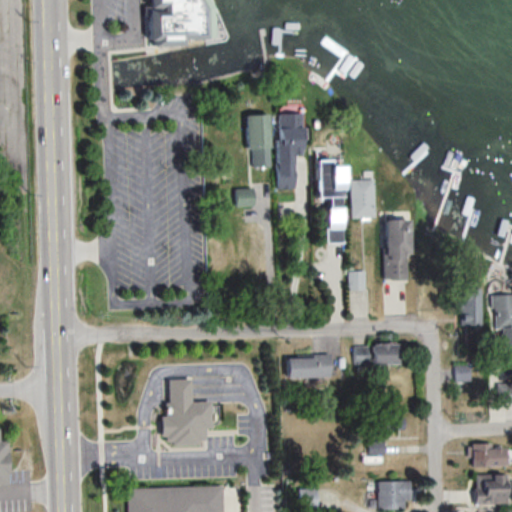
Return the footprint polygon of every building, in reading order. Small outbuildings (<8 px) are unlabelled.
[(146,0),(146,4),(141,5),(141,14),(145,14),(146,39),(150,39),(151,44),(181,44),(182,38),(206,37),(205,7),(201,0),(146,0)] [(275,188),(293,187),(291,154),(299,154),(299,138),(301,138),(300,111),(275,112),(276,137),(273,137),(275,188)] [(256,156),(256,154),(250,154),(250,165),(268,165),(267,148),(264,148),(264,155),(256,156)] [(371,178),(347,178),(348,217),(372,216),(371,178)] [(233,205),(251,204),(250,186),(233,187),(233,205)] [(341,241),(340,207),(324,207),(325,242),(341,241)] [(346,288),(363,288),(362,269),(345,269),(346,288)] [(479,287),(457,288),(458,324),(480,323),(479,287)] [(511,348),(511,294),(506,295),(506,301),(499,302),(499,295),(490,295),(491,328),(497,328),(498,349),(511,348)] [(370,363),(395,363),(395,343),(370,342),(370,363)] [(284,355),(284,376),(328,376),(327,354),(284,355)] [(468,364),(452,364),(453,380),(469,379),(468,364)] [(165,378),(165,389),(166,401),(162,402),(162,415),(158,415),(158,435),(163,435),(163,441),(170,440),(170,444),(197,443),(197,439),(203,439),(203,427),(209,427),(208,399),(188,400),(188,388),(188,378),(165,378)] [(511,401),(511,381),(496,383),(497,403),(511,401)] [(367,452),(381,452),(382,435),(389,435),(389,428),(402,429),(402,412),(379,412),(379,426),(373,426),(373,440),(367,440),(367,452)] [(473,503),(504,502),(504,473),(473,473),(473,503)] [(376,508),(403,507),(402,499),(408,499),(408,479),(376,480),(376,508)] [(123,488),(123,511),(219,511),(219,484),(123,488)]
